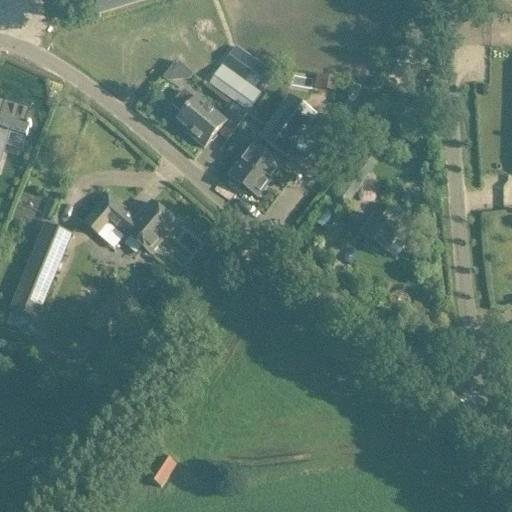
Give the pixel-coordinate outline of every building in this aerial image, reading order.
[(97,0),(101,14),(146,0),(97,0)] [(210,85),(249,112),(275,75),(236,47),(210,85)] [(186,133),(205,149),(227,123),(198,98),(196,101),(184,91),(172,106),(183,115),(178,121),(188,130),(186,133)] [(287,158),(317,116),(288,95),(258,138),(287,158)] [(0,166),(10,133),(27,138),(29,130),(31,130),(32,127),(30,127),(34,115),(0,105),(0,166)] [(247,115),(232,105),(225,114),(232,120),(219,134),(227,141),(247,115)] [(257,199),(281,167),(254,148),(231,179),(257,199)] [(343,212),(371,170),(360,163),(332,205),(343,212)] [(108,196),(84,225),(114,251),(124,239),(126,241),(130,238),(151,256),(177,226),(151,204),(137,221),(108,196)] [(381,251),(387,255),(388,254),(396,260),(409,241),(401,235),(402,234),(396,230),(406,216),(392,207),(382,221),(377,217),(362,237),(368,241),(365,245),(379,255),(381,251)] [(66,234),(42,225),(10,309),(33,318),(66,234)] [(137,307),(120,292),(90,328),(107,342),(137,307)] [(163,458),(159,464),(148,480),(161,489),(176,467),(163,458)]
